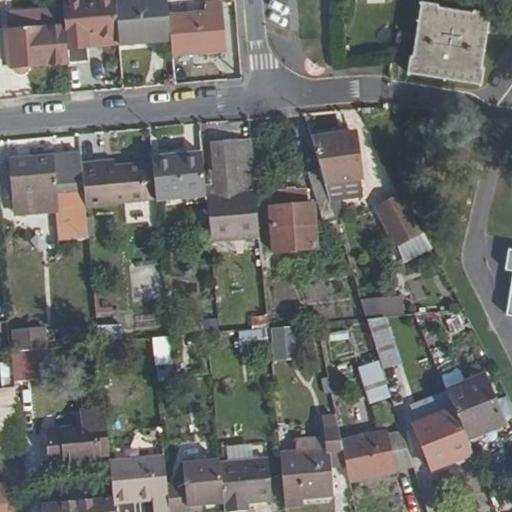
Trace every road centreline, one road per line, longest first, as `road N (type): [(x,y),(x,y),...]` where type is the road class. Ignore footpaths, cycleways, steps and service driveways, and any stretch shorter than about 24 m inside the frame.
road 1 (unknown): [(363,46),(413,93),(504,110),(471,258),(511,335)]
road 2 (residential): [(266,94),(0,119)]
